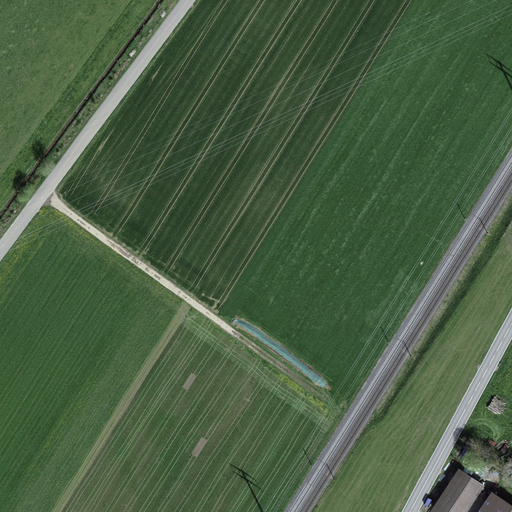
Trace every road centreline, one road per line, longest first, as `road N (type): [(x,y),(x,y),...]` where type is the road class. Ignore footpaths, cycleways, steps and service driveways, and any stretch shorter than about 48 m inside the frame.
road 1 (track): [(39,191),(332,405)]
road 2 (unclassified): [(0,244),(186,0)]
road 3 (secondary): [(511,323),(409,511)]
